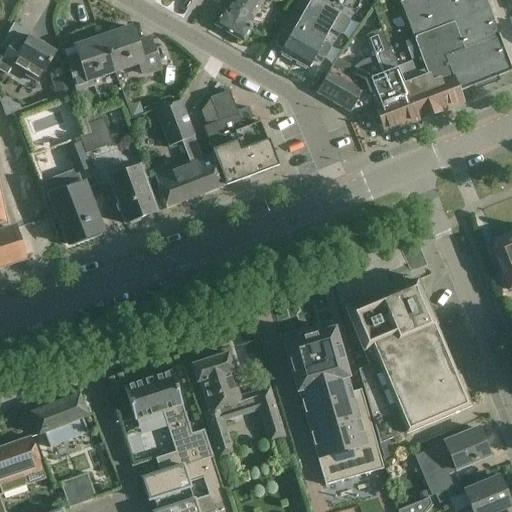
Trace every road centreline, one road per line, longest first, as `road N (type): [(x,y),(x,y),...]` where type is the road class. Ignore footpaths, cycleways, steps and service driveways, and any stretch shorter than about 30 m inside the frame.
road 1 (residential): [(341,196),(296,98),(124,0)]
road 2 (tertiary): [(56,300),(341,196)]
road 3 (residential): [(511,398),(414,165)]
road 4 (residential): [(133,499),(56,300)]
